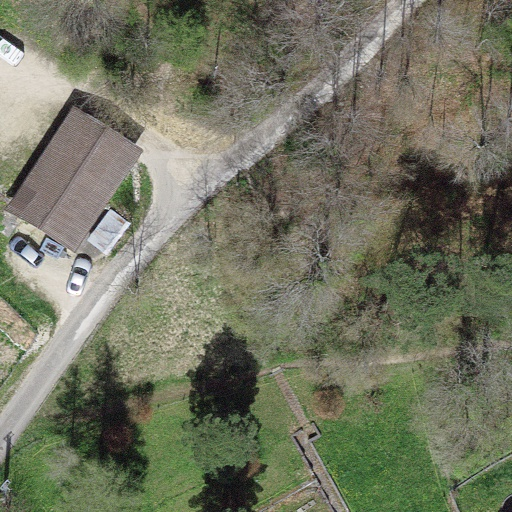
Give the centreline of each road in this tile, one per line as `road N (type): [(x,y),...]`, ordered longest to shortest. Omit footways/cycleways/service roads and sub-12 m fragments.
road 1 (unclassified): [(0,440),(207,168),(287,123),(409,0)]
road 2 (track): [(207,168),(76,102),(0,93)]
